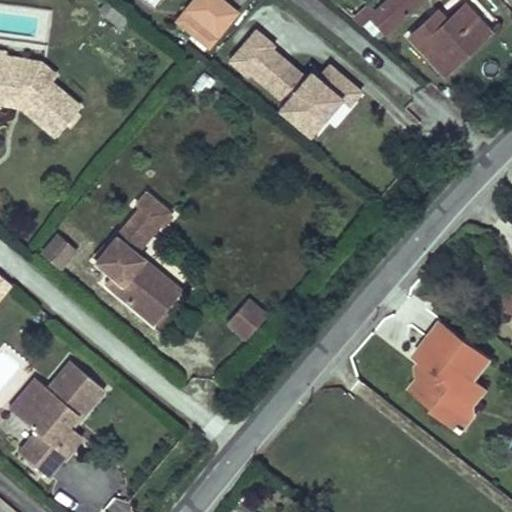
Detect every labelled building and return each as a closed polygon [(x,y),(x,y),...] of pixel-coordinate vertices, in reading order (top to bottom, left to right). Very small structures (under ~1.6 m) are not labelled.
[(189,0),(183,7),(210,30),(216,35),(235,12),(220,0),(189,0)] [(389,0),(362,25),(379,39),(423,0),(389,0)] [(119,29),(127,20),(109,4),(100,14),(119,29)] [(464,4),(459,9),(485,37),(490,32),(464,4)] [(210,30),(183,7),(175,18),(201,40),(210,30)] [(439,28),(429,18),(409,37),(444,75),(485,37),(459,9),(446,22),(439,28)] [(436,12),(429,18),(439,28),(446,22),(436,12)] [(362,89),(327,61),(314,77),(252,27),(226,60),(274,98),(268,106),(316,145),(362,89)] [(0,69),(0,91),(25,95),(31,101),(25,107),(54,134),(79,107),(51,81),(56,76),(38,60),(22,58),(20,72),(0,69)] [(0,91),(0,100),(18,103),(24,109),(25,107),(31,101),(25,95),(0,91)] [(130,204),(136,208),(155,225),(166,212),(141,191),(130,204)] [(136,208),(126,220),(146,236),(155,225),(136,208)] [(126,220),(92,260),(108,274),(118,282),(111,290),(151,324),(172,298),(133,266),(140,258),(133,252),(146,236),(126,220)] [(76,246),(57,230),(39,251),(58,267),(76,246)] [(140,258),(133,266),(172,298),(179,290),(140,258)] [(108,274),(102,281),(111,290),(118,282),(108,274)] [(511,277),(507,275),(497,306),(511,311),(511,326),(511,327),(511,277)] [(271,319),(252,303),(232,327),(250,343),(271,319)] [(487,363),(440,326),(411,361),(418,365),(430,376),(424,383),(416,383),(414,382),(408,393),(429,410),(435,403),(452,416),(472,411),(483,395),(470,384),(487,363)] [(25,420),(41,434),(49,440),(31,461),(53,479),(74,454),(64,446),(76,431),(109,392),(75,363),(52,390),(47,386),(33,402),(37,406),(25,420)] [(414,382),(416,383),(424,383),(430,376),(418,365),(413,372),(414,382)] [(33,402),(47,386),(40,380),(14,411),(25,420),(37,406),(33,402)] [(435,403),(429,410),(460,436),(475,419),(472,411),(452,416),(435,403)] [(64,446),(74,454),(86,440),(76,431),(64,446)] [(41,434),(23,454),(31,461),(49,440),(41,434)]
